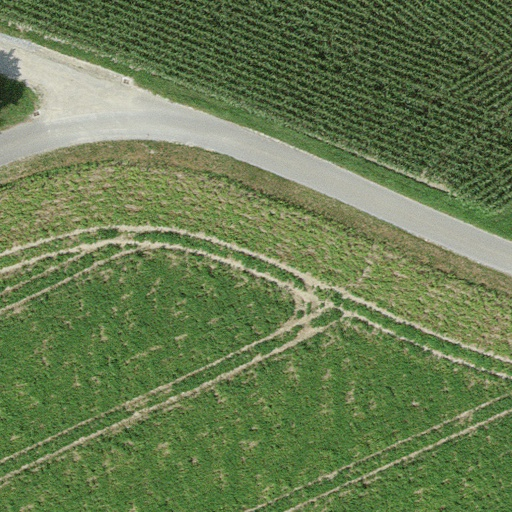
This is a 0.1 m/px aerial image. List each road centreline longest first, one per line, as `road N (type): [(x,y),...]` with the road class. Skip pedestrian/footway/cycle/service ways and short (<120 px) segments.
road 1 (track): [(511,261),(191,126),(100,126),(0,155)]
road 2 (track): [(191,126),(0,61)]
